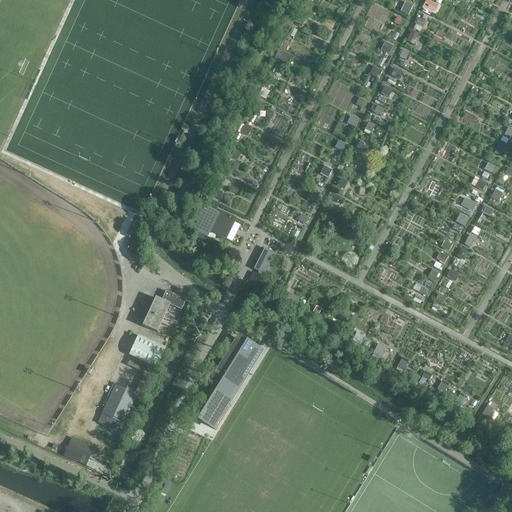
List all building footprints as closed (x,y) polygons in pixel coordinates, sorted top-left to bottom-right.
[(430,0),(426,0),(423,7),(435,13),(439,5),(430,0)] [(405,1),(401,11),(409,15),(414,5),(405,1)] [(407,40),(415,44),(420,35),(412,31),(407,40)] [(386,40),(381,49),(390,54),(394,45),(386,40)] [(279,49),(275,57),(286,62),(290,55),(279,49)] [(401,78),(403,71),(395,69),(393,76),(401,78)] [(382,93),(392,97),(395,90),(385,86),(382,93)] [(377,106),(374,113),(382,116),(385,109),(377,106)] [(351,115),(347,123),(355,127),(359,119),(351,115)] [(364,131),(370,134),(375,125),(369,122),(364,131)] [(500,144),(495,152),(504,156),(508,149),(500,144)] [(492,172),(494,165),(488,163),(486,170),(492,172)] [(324,166),(321,175),(329,177),(332,168),(324,166)] [(475,177),(472,184),(483,190),(487,183),(475,177)] [(338,184),(344,187),(348,181),(342,178),(338,184)] [(466,197),(461,204),(473,211),(477,204),(466,197)] [(491,216),(493,209),(485,206),(482,213),(491,216)] [(208,238),(211,232),(224,239),(234,219),(220,212),(217,218),(204,212),(192,237),(216,249),(218,243),(208,238)] [(456,222),(465,226),(469,218),(460,214),(456,222)] [(474,226),(465,244),(471,247),(481,229),(474,226)] [(267,274),(276,252),(264,247),(254,269),(267,274)] [(460,248),(457,256),(465,260),(469,252),(460,248)] [(438,259),(444,262),(447,255),(440,252),(438,259)] [(432,269),(427,278),(434,282),(439,273),(432,269)] [(447,275),(454,280),(458,274),(451,270),(447,275)] [(165,291),(161,301),(155,298),(142,326),(157,333),(169,305),(181,310),(185,300),(165,291)] [(438,310),(445,297),(440,294),(432,307),(438,310)] [(358,331),(353,341),(360,345),(365,335),(358,331)] [(165,348),(138,335),(129,355),(156,368),(165,348)] [(257,353),(243,345),(236,340),(215,374),(223,379),(198,419),(215,430),(230,405),(229,404),(226,402),(257,353)] [(379,343),(373,353),(381,358),(387,347),(379,343)] [(115,384),(102,414),(107,416),(101,427),(116,434),(121,423),(123,424),(137,394),(115,384)] [(68,445),(63,456),(93,469),(94,466),(87,462),(91,455),(68,445)]
